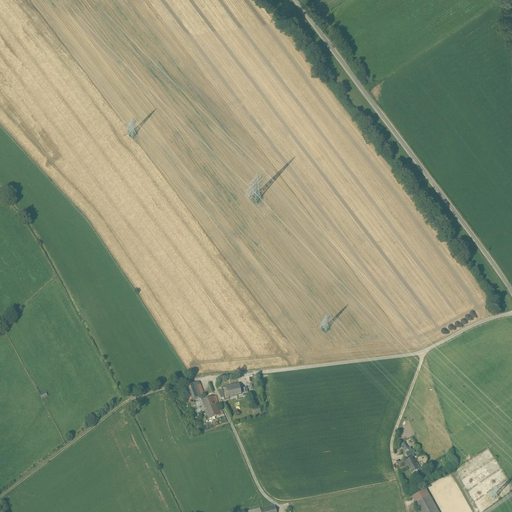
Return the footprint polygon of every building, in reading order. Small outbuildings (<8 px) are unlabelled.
[(203,396),(198,382),(194,384),(199,398),(203,396)] [(194,384),(185,387),(190,401),(199,398),(194,384)] [(233,386),(227,388),(227,387),(221,388),(224,401),(229,400),(229,397),(241,394),(239,384),(232,386),(233,386)] [(213,397),(202,401),(206,412),(217,408),(213,397)] [(217,408),(206,412),(208,420),(220,416),(217,408)] [(412,458),(405,462),(412,473),(417,471),(418,470),(417,470),(415,465),(415,464),(412,458)] [(422,492),(412,497),(413,500),(415,503),(429,495),(427,492),(423,494),(422,492)] [(438,511),(429,495),(415,503),(419,511),(438,511)]
